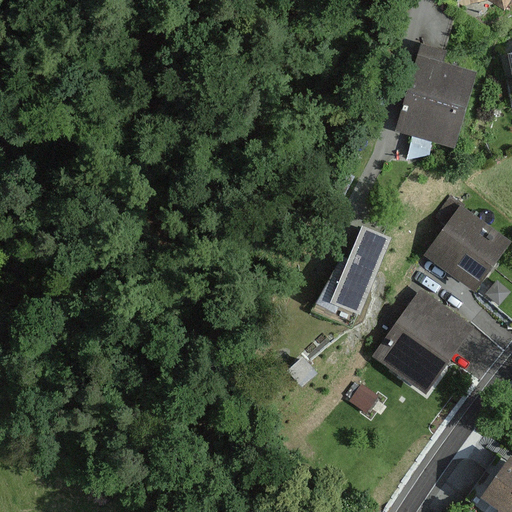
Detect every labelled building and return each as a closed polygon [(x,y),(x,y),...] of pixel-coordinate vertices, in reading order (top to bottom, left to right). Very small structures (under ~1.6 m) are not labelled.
[(511,0),(470,0),(472,5),(488,1),(505,11),(511,0)] [(445,63),(448,52),(422,44),(397,132),(456,148),(478,72),(445,63)] [(431,145),(411,140),(409,160),(430,155),(431,145)] [(511,243),(461,206),(425,257),(476,293),(511,243)] [(393,238),(363,226),(350,257),(344,254),(318,305),(337,315),(341,307),(361,316),(393,238)] [(511,293),(511,292),(497,280),(485,295),(500,307),(511,293)] [(474,328),(421,290),(373,356),(426,394),(474,328)] [(319,375),(303,357),(287,372),(302,390),(319,375)] [(380,397),(362,384),(360,387),(355,383),(336,407),(344,413),(351,403),(366,415),(380,397)] [(511,511),(511,456),(511,457),(482,499),(499,511),(511,511)]
